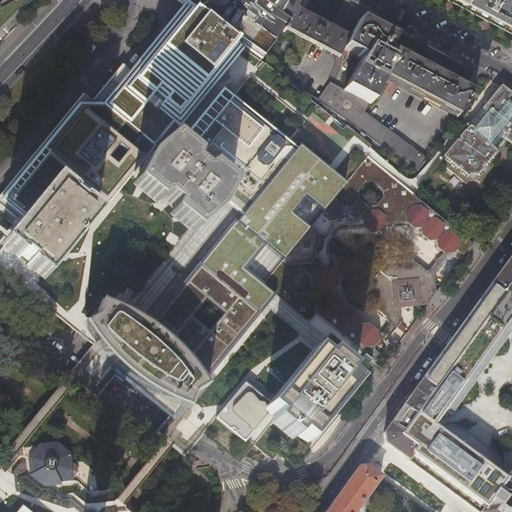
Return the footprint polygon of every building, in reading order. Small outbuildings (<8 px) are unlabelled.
[(175,0),(194,13),(233,40),(260,60),(280,31),(296,9),(300,0),(175,0)] [(511,0),(452,0),(462,5),(486,18),(511,31),(511,0)] [(359,20),(349,37),(342,33),(315,19),(296,9),(280,31),(281,33),(286,29),(338,57),(343,49),(364,60),(361,65),(358,63),(343,90),(329,83),(317,100),(415,172),(426,158),(363,112),(369,103),(369,104),(370,103),(382,80),(383,79),(387,81),(456,118),(474,93),(468,90),(454,82),(462,65),(438,52),(426,47),(418,62),(417,63),(404,56),(389,48),(389,47),(393,38),(380,31),(359,20)] [(67,375),(77,382),(95,397),(117,371),(171,415),(157,433),(170,443),(185,454),(187,452),(205,432),(212,422),(243,446),(246,443),(250,446),(266,425),(288,443),(292,438),(303,448),(347,393),(352,387),(341,378),(346,372),(357,360),(367,368),(372,361),(314,314),(307,323),(270,293),(261,286),(291,250),(366,158),(403,189),(409,182),(415,172),(317,100),(260,60),(194,13),(182,27),(158,57),(147,71),(140,80),(127,70),(119,65),(109,77),(89,100),(82,96),(26,163),(18,173),(5,189),(0,194),(0,275),(90,347),(88,349),(66,374),(67,375)] [(139,61),(133,57),(128,63),(130,65),(134,67),(139,61)] [(502,87),(501,86),(439,162),(466,184),(469,181),(477,181),(479,183),(493,165),(488,161),(505,140),(511,145),(511,107),(505,102),(511,94),(507,90),(502,87)] [(314,314),(372,361),(375,361),(378,358),(378,354),(375,352),(378,348),(383,342),(376,336),(376,333),(367,325),(359,325),(358,318),(349,310),(341,311),(341,304),(331,296),(324,297),(323,291),(330,290),(336,285),(335,275),(329,270),(326,245),(338,231),(364,228),(370,233),(377,232),(382,226),(406,223),(412,229),(419,228),(420,235),(427,241),(434,240),(435,248),(441,253),(426,272),(412,260),(384,263),(372,279),(374,310),(383,317),(384,321),(387,323),(394,329),(398,324),(397,307),(426,305),(434,294),(434,292),(433,277),(443,264),(444,263),(458,261),(470,244),(403,189),(366,158),(343,186),(321,213),(306,230),(291,250),(280,263),(261,286),(270,293),(307,323),(314,314)] [(431,427),(433,425),(444,410),(450,415),(462,399),(468,390),(474,382),(481,373),(487,364),(493,356),(499,347),(505,339),(511,330),(511,329),(511,255),(509,259),(503,268),(496,277),(495,278),(490,286),(478,302),(474,308),(472,311),(463,322),(453,337),(452,339),(439,356),(433,364),(433,365),(427,372),(415,389),(414,390),(409,398),(408,399),(403,406),(385,431),(383,433),(384,443),(394,451),(407,460),(412,453),(415,449),(419,444),(423,439),(431,427)] [(379,333),(376,336),(383,342),(394,329),(387,323),(380,332),(379,331),(378,332),(379,333)] [(77,382),(67,375),(66,376),(11,446),(21,449),(76,383),(77,382)] [(440,431),(433,425),(431,427),(423,439),(419,444),(415,449),(412,453),(420,459),(425,463),(434,470),(452,483),(463,491),(470,496),(477,501),(484,507),(486,503),(487,503),(491,497),(496,491),(499,486),(505,479),(498,473),(489,466),(480,460),(473,455),(468,451),(464,448),(463,447),(456,442),(440,431)] [(119,503),(123,506),(130,500),(133,496),(175,447),(170,443),(166,440),(124,490),(120,495),(115,500),(119,503)] [(31,478),(44,488),(62,487),(64,484),(73,472),(71,462),(71,455),(58,445),(40,447),(29,461),(31,478)] [(0,511),(124,511),(123,511),(123,506),(119,503),(115,500),(108,506),(85,507),(70,495),(63,496),(62,488),(62,487),(44,488),(31,478),(29,461),(40,447),(21,449),(11,446),(0,458),(0,511)] [(326,511),(354,511),(374,485),(374,486),(380,477),(366,467),(358,468),(326,511)] [(511,511),(511,469),(505,479),(499,486),(496,491),(491,497),(487,503),(486,503),(484,507),(480,511),(511,511)]
